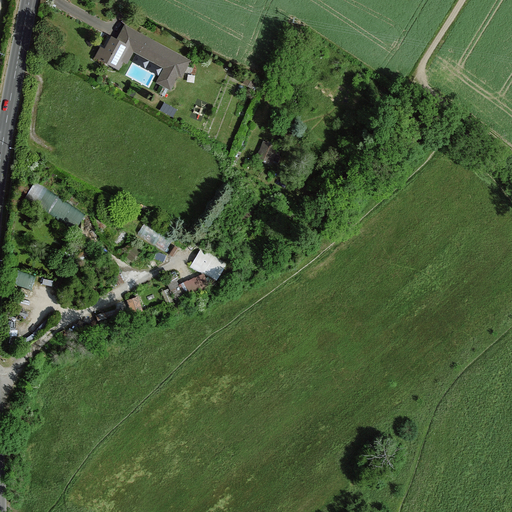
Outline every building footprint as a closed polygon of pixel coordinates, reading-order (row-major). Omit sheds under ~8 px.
[(190,61),(124,26),(116,41),(110,37),(103,50),(100,48),(96,56),(119,68),(123,60),(127,62),(133,50),(166,67),(158,82),(170,89),(178,75),(182,77),(190,61)] [(276,162),(281,145),(264,139),(259,157),(276,162)] [(28,196),(79,228),(88,213),(37,181),(28,196)] [(139,234),(168,251),(175,238),(146,220),(139,234)] [(192,264),(219,280),(229,263),(202,247),(192,264)] [(21,269),(16,283),(33,288),(37,274),(21,269)] [(175,296),(211,286),(208,273),(172,283),(175,296)]
